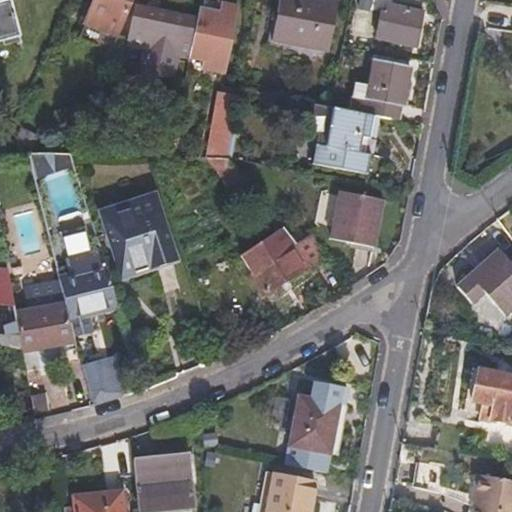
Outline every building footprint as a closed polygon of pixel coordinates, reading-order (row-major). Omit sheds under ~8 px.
[(0,0),(0,41),(21,36),(12,0),(0,0)] [(95,0),(84,26),(118,40),(133,0),(95,0)] [(303,0),(279,0),(271,45),(327,56),(336,7),(303,0)] [(198,20),(191,61),(207,64),(206,73),(224,76),(237,10),(218,6),(216,16),(199,13),(198,20)] [(136,10),(128,52),(191,63),(191,61),(198,20),(136,10)] [(379,14),(374,43),(415,50),(422,16),(397,12),(396,17),(379,14)] [(354,78),(347,112),(374,117),(398,122),(410,67),(375,60),(370,81),(354,78)] [(219,99),(208,163),(228,164),(239,103),(219,99)] [(327,108),(321,146),(316,145),(313,167),(367,177),(371,156),(360,154),(361,140),(370,141),(374,117),(347,112),(327,108)] [(147,148),(146,161),(151,161),(162,161),(162,155),(168,155),(168,149),(147,148)] [(81,150),(80,159),(98,159),(98,150),(81,150)] [(77,217),(75,151),(32,152),(33,177),(54,176),(55,217),(77,217)] [(205,163),(239,202),(252,191),(228,164),(208,163),(205,163)] [(341,195),(333,243),(373,250),(382,202),(341,195)] [(105,219),(123,273),(149,265),(152,274),(177,265),(155,201),(105,219)] [(262,254),(246,264),(253,274),(251,275),(265,295),(311,265),(327,288),(339,280),(311,239),(302,244),(287,228),(257,247),(262,254)] [(241,256),(246,264),(262,254),(257,247),(241,256)] [(59,276),(67,303),(71,321),(89,316),(89,312),(119,304),(102,253),(73,262),(75,271),(59,276)] [(474,279),(487,296),(491,294),(508,316),(511,313),(511,259),(507,253),(474,279)] [(0,317),(17,320),(16,315),(7,273),(0,271),(0,317)] [(18,319),(25,354),(77,342),(71,321),(67,303),(16,315),(18,319)] [(25,354),(28,374),(65,365),(63,352),(78,349),(77,342),(25,354)] [(108,358),(86,364),(95,400),(111,396),(108,358)] [(511,376),(478,370),(471,403),(480,405),(476,419),(511,426),(511,376)] [(316,391),(314,399),(339,404),(330,453),(338,454),(348,397),(316,391)] [(47,393),(33,396),(36,411),(50,409),(47,393)] [(339,404),(314,399),(298,396),(285,466),(326,473),(330,453),(339,404)] [(439,425),(434,449),(458,454),(461,454),(466,430),(439,425)] [(188,455),(132,461),(137,511),(194,505),(188,455)] [(400,458),(396,481),(419,485),(423,463),(400,458)] [(263,511),(272,472),(261,470),(253,511),(263,511)] [(306,511),(312,480),(272,472),(263,511),(306,511)] [(471,495),(477,496),(476,507),(474,511),(511,511),(511,481),(476,474),(471,495)] [(122,511),(120,491),(73,496),(74,511),(122,511)] [(477,496),(471,495),(469,506),(476,507),(477,496)]
